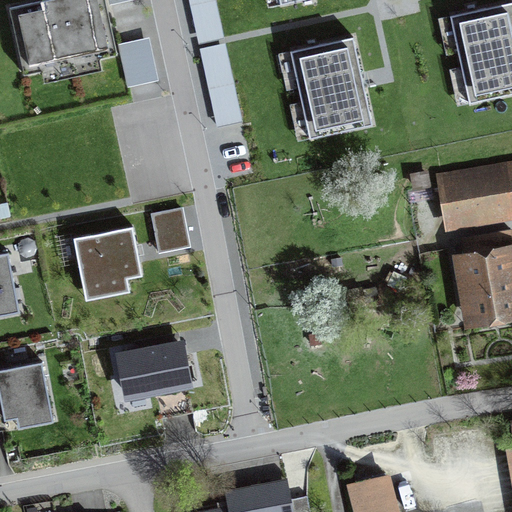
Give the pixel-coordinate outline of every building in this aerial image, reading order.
[(32,0),(11,5),(26,74),(118,54),(106,0),(32,0)] [(511,1),(450,15),(470,103),(511,93),(511,1)] [(149,35),(118,42),(128,84),(158,77),(149,35)] [(353,36),(290,51),(310,139),(373,124),(363,78),(353,36)] [(511,168),(441,180),(448,219),(511,208),(511,168)] [(181,206),(150,212),(158,252),(189,246),(181,206)] [(133,226),(74,237),(84,289),(143,278),(133,226)] [(511,231),(453,240),(465,318),(511,311),(511,231)] [(7,252),(0,253),(0,309),(16,307),(7,252)] [(189,382),(179,333),(118,345),(128,394),(189,382)] [(41,361),(0,368),(0,385),(6,414),(17,412),(19,422),(52,416),(41,361)] [(396,511),(388,476),(349,485),(354,511),(396,511)] [(295,511),(290,482),(221,494),(224,510),(210,511),(295,511)]
